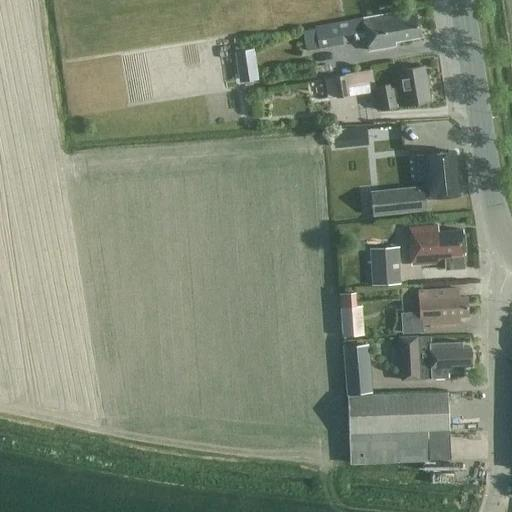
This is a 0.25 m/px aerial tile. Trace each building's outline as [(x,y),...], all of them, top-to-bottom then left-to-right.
[(418,36),(413,9),(362,19),(303,29),(306,50),(342,44),(340,36),(354,33),(355,41),(366,39),(368,50),(395,45),(394,41),(418,36)] [(253,49),(253,46),(234,49),(240,82),(258,79),(253,49)] [(423,66),(391,71),(393,84),(375,87),(379,110),(397,106),(397,107),(430,101),(423,66)] [(373,81),(371,69),(324,78),(328,98),(349,94),(347,86),(373,81)] [(344,131),(333,132),(335,145),(345,144),(344,131)] [(459,195),(457,176),(454,151),(409,156),(411,178),(421,177),(422,186),(370,192),(372,215),(425,210),(424,198),(459,195)] [(462,230),(438,232),(437,225),(408,227),(410,265),(445,262),(445,269),(463,268),(462,253),(464,253),(462,230)] [(370,250),(372,288),(401,287),(399,249),(370,250)] [(458,297),(458,288),(418,291),(419,313),(401,314),(402,335),(422,334),(421,324),(460,322),(459,315),(468,315),(466,297),(458,297)] [(340,293),(342,338),(363,337),(361,308),(356,308),(355,292),(340,293)] [(430,336),(399,337),(401,380),(431,378),(431,379),(448,378),(447,373),(463,372),(463,366),(471,366),(470,347),(462,347),(462,341),(430,343),(430,336)] [(342,346),(346,394),(372,392),(368,344),(342,346)] [(447,392),(346,396),(347,433),(348,433),(350,464),(428,461),(428,459),(449,458),(449,429),(447,392)]
